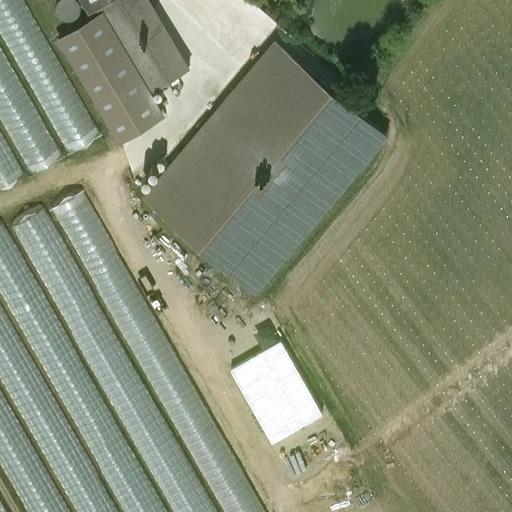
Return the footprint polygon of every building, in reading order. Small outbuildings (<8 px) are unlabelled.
[(0,12),(0,20),(63,148),(92,134),(26,0),(13,0),(4,5),(7,9),(0,12)] [(84,0),(90,9),(99,4),(103,9),(151,89),(189,66),(149,0),(84,0)] [(151,89),(103,9),(55,38),(117,141),(165,112),(151,89)] [(393,136),(276,39),(147,193),(264,291),(393,136)] [(0,115),(28,169),(58,154),(0,42),(0,115)] [(55,200),(116,319),(146,304),(85,184),(55,200)] [(189,439),(225,511),(265,511),(221,423),(189,439)]
